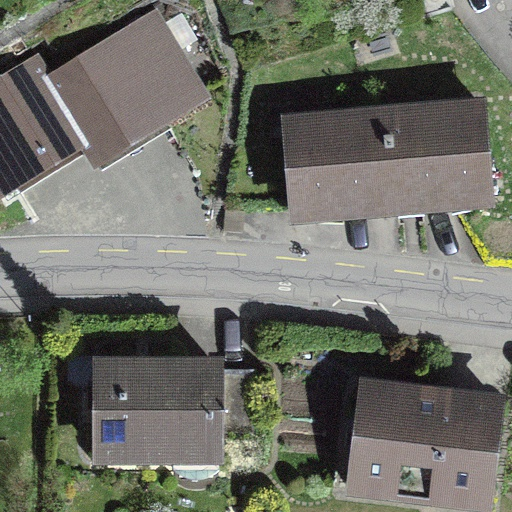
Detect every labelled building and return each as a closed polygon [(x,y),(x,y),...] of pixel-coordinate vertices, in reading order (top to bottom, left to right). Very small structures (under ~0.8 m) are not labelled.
[(79,134),(78,135),(90,155),(142,123),(194,91),(153,23),(52,85),(50,86),(79,134)] [(79,134),(50,86),(52,85),(39,64),(0,88),(0,182),(28,166),(78,135),(79,134)] [(286,131),(293,210),(315,209),(315,212),(451,202),(450,197),(490,194),(483,107),(324,119),(325,128),(286,131)] [(218,368),(97,369),(98,455),(173,454),(173,457),(219,457),(218,368)] [(253,373),(224,373),(224,433),(254,433),(253,373)] [(500,404),(363,388),(351,486),(394,491),(393,496),(431,500),(433,487),(489,494),(500,404)]
